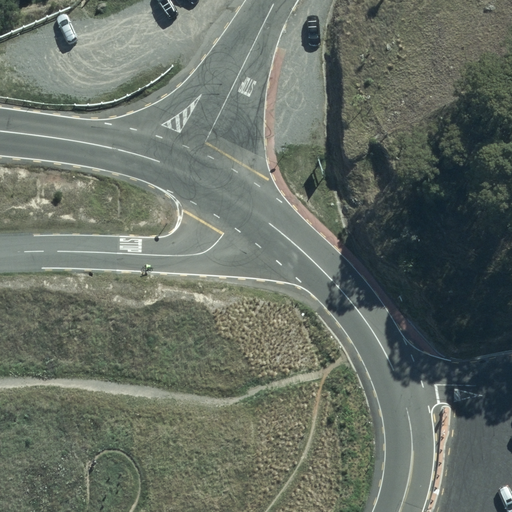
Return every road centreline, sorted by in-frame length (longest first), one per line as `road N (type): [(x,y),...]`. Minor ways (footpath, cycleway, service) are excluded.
road 1 (secondary): [(244,204),(348,296),(392,357),(410,442),(398,511)]
road 2 (unclassified): [(0,253),(196,256),(217,244),(244,204)]
road 3 (secondary): [(190,173),(83,142),(0,131)]
road 4 (unclassified): [(276,0),(190,173)]
